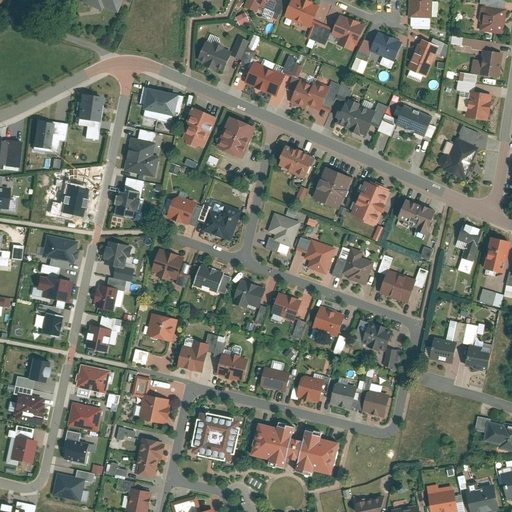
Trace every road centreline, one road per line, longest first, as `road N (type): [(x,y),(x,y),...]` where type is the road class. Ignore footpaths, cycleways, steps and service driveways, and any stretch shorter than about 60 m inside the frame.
road 1 (residential): [(245,261),(417,326),(391,427),(368,430),(192,382)]
road 2 (residential): [(0,482),(22,488),(42,465),(125,85),(114,64)]
road 3 (residential): [(278,120),(486,216)]
road 4 (residential): [(114,64),(139,66),(278,120)]
road 5 (residential): [(278,120),(245,261)]
road 6 (residential): [(486,216),(511,83)]
road 7 (residential): [(0,114),(114,64)]
